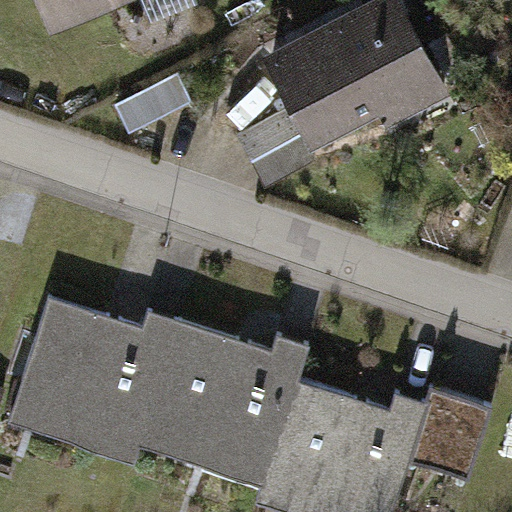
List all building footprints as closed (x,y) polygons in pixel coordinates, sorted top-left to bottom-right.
[(48,0),(57,20),(103,0),(48,0)] [(412,0),(373,0),(275,48),(315,129),(380,98),(392,122),(457,91),(412,0)] [(142,431),(179,311),(144,300),(138,318),(50,291),(13,408),(137,446),(142,431)] [(273,471),(304,369),(315,335),(289,327),(284,343),(179,311),(142,431),(273,471)] [(304,369),(273,471),(268,488),(345,511),(384,511),(404,449),(423,386),(404,380),(398,398),(304,369)] [(423,386),(404,449),(472,470),(496,392),(428,371),(423,386)]
